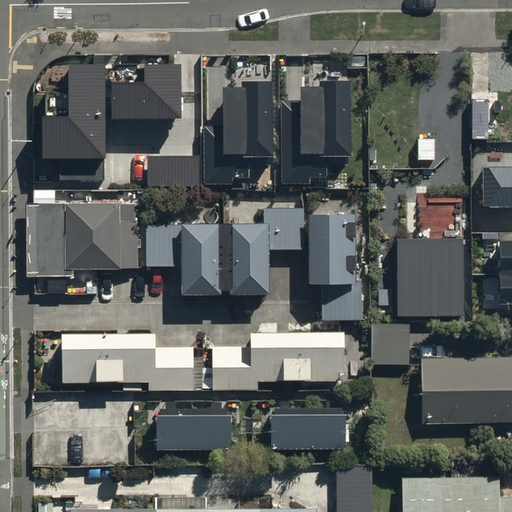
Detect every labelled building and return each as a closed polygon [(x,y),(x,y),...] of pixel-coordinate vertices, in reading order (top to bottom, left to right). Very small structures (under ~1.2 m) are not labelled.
[(178,117),(178,62),(66,62),(66,86),(41,86),(41,156),(103,156),(102,117),(178,117)] [(347,83),(297,83),(297,99),(278,99),(278,181),(323,181),(323,162),(347,162),(347,83)] [(220,124),(200,125),(201,181),(245,181),(245,154),(269,153),(269,84),(219,85),(220,124)] [(448,85),(378,85),(378,164),(385,164),(385,195),(407,196),(407,174),(425,174),(425,167),(429,167),(429,204),(454,204),(454,125),(466,125),(466,84),(448,84),(448,85)] [(499,86),(469,86),(469,126),(499,126),(499,86)] [(196,154),(145,155),(146,185),(196,184),(196,154)] [(511,165),(482,165),(482,207),(511,207),(511,165)] [(139,203),(29,203),(29,277),(75,277),(75,269),(139,269),(139,203)] [(264,221),(181,221),(181,226),(145,227),(145,268),(181,268),(181,292),(220,292),(220,287),(231,287),(231,292),(269,292),(269,249),(301,249),(301,208),(264,208),(264,221)] [(309,208),(309,276),(322,276),(322,316),(361,316),(361,276),(354,275),(354,208),(309,208)] [(459,314),(459,237),(393,237),(393,314),(459,314)] [(499,303),(511,302),(511,241),(499,242),(499,303)] [(409,322),(370,322),(370,361),(409,361),(409,322)] [(344,325),(250,326),(250,344),(213,344),(213,388),(257,387),(257,378),(344,378),(344,325)] [(155,326),(62,327),(62,379),(124,378),(124,388),(193,388),(193,344),(155,344),(155,326)] [(511,351),(418,353),(420,421),(511,419),(511,351)] [(231,404),(158,404),(158,444),(231,444),(231,404)] [(344,404),(271,405),(271,444),(344,443),(344,404)] [(370,511),(369,463),(334,464),(335,511),(370,511)] [(498,471),(399,471),(398,511),(511,511),(511,489),(498,490),(498,471)]
